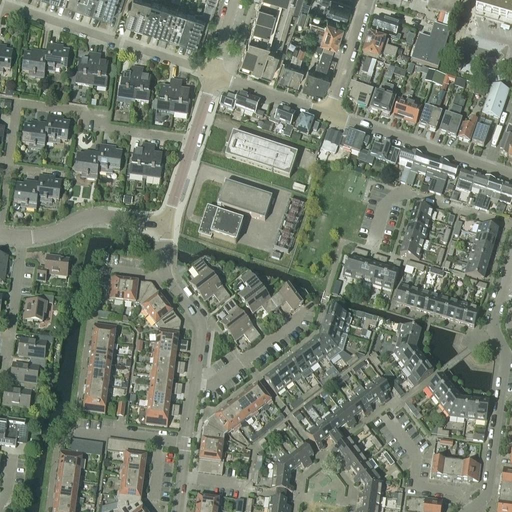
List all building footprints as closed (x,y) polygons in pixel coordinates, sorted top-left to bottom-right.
[(77,0),(76,6),(85,9),(87,0),(77,0)] [(87,0),(85,9),(94,11),(97,0),(87,0)] [(97,0),(94,11),(102,14),(107,0),(97,0)] [(107,0),(102,14),(111,17),(112,14),(118,16),(122,0),(107,0)] [(129,10),(125,22),(134,24),(141,0),(131,0),(130,4),(129,4),(128,4),(128,5),(127,5),(127,6),(127,7),(127,8),(127,9),(128,9),(129,10)] [(144,0),(141,0),(134,24),(142,27),(151,2),(144,0)] [(195,17),(187,42),(196,45),(196,44),(201,46),(205,33),(215,0),(206,0),(201,18),(195,17)] [(246,43),(239,66),(251,70),(252,67),(256,68),(255,71),(256,68),(260,70),(259,73),(271,77),(278,57),(284,58),(286,52),(278,49),(278,47),(282,48),(292,14),(298,15),(303,0),(260,0),(248,43),(246,43)] [(317,0),(317,1),(330,5),(327,15),(333,17),(334,15),(346,19),(350,6),(332,0),(317,0)] [(429,0),(427,11),(444,15),(454,18),(455,18),(459,0),(429,0)] [(511,0),(477,0),(475,10),(511,20),(511,0)] [(151,2),(142,27),(151,30),(155,18),(160,5),(151,2)] [(155,18),(151,30),(160,33),(168,8),(160,5),(155,18)] [(168,8),(160,33),(169,36),(177,11),(168,8)] [(177,11),(169,36),(178,39),(186,14),(177,11)] [(300,11),(296,23),(304,25),(308,13),(300,11)] [(186,14),(178,39),(187,42),(195,17),(186,14)] [(444,15),(440,28),(449,31),(454,18),(444,15)] [(374,26),(372,31),(395,39),(397,33),(399,27),(392,24),(376,19),(376,21),(374,20),(372,26),(374,26)] [(311,22),(310,27),(339,37),(343,27),(328,22),(326,27),(311,22)] [(419,37),(411,61),(434,68),(438,70),(450,31),(449,31),(440,28),(434,26),(430,40),(419,37)] [(310,27),(308,32),(320,36),(319,41),(325,43),(322,50),(331,53),(333,49),(334,46),(336,47),(339,37),(310,27)] [(408,34),(405,44),(411,47),(415,36),(408,34)] [(369,36),(366,45),(396,55),(398,50),(387,47),(388,42),(369,36)] [(366,45),(363,55),(378,60),(380,55),(395,59),(396,55),(366,45)] [(297,56),(288,83),(298,86),(303,70),(298,68),(302,57),(303,58),(305,49),(300,47),(299,49),(297,56)] [(284,63),(278,79),(288,83),(297,56),(299,49),(295,48),(293,54),(289,65),(284,63)] [(46,57),(44,73),(54,74),(54,71),(66,72),(69,52),(47,49),(46,57)] [(0,71),(9,72),(12,52),(0,50),(0,71)] [(322,64),(313,91),(323,95),(326,85),(327,85),(329,79),(324,77),(332,54),(331,53),(322,50),(321,55),(318,63),(322,64)] [(22,68),(21,74),(33,76),(32,80),(43,81),(44,73),(46,57),(24,54),(22,68)] [(72,75),(71,85),(75,86),(88,88),(88,90),(90,90),(95,55),(89,54),(88,63),(80,61),(78,76),(76,76),(72,75)] [(95,55),(90,90),(92,90),(92,88),(106,90),(107,80),(106,80),(108,65),(100,64),(101,56),(95,55)] [(351,93),(347,103),(357,106),(372,61),(366,59),(361,73),(363,73),(361,77),(358,88),(351,86),(349,93),(351,93)] [(372,61),(357,106),(367,109),(372,93),(367,91),(370,80),(373,73),(372,73),(376,62),(372,61)] [(309,72),(303,88),(313,91),(322,64),(318,63),(317,62),(315,68),(314,73),(309,72)] [(406,73),(406,74),(411,76),(414,66),(409,65),(406,73)] [(388,73),(386,79),(391,80),(393,75),(395,69),(390,67),(388,73)] [(119,89),(118,99),(131,101),(131,103),(133,103),(138,69),(132,68),(131,76),(122,75),(120,89),(119,89)] [(138,69),(133,103),(135,104),(135,102),(149,104),(150,93),(149,93),(151,78),(142,77),(144,69),(138,69)] [(395,69),(393,75),(404,79),(406,74),(406,73),(395,69)] [(427,75),(425,81),(432,84),(436,73),(428,70),(428,71),(427,75)] [(436,73),(432,84),(439,86),(442,87),(446,77),(443,76),(443,75),(440,74),(436,73)] [(153,103),(152,111),(156,112),(170,113),(169,116),(171,116),(176,81),(170,80),(169,88),(161,87),(159,102),(158,101),(155,101),(153,103)] [(455,80),(453,87),(463,90),(465,83),(456,80),(455,80)] [(176,81),(171,116),(174,117),(174,114),(187,116),(189,106),(188,106),(190,91),(181,90),(182,82),(176,81)] [(376,94),(370,110),(380,114),(389,87),(384,85),(381,96),(376,94)] [(389,87),(380,114),(389,117),(395,101),(389,99),(393,88),(389,87)] [(492,87),(481,115),(499,121),(509,93),(492,87)] [(437,102),(428,130),(436,132),(442,114),(438,113),(442,103),(442,101),(445,93),(441,92),(439,97),(437,102)] [(224,96),(220,107),(233,112),(234,109),(244,112),(249,98),(239,94),(237,100),(224,96)] [(399,101),(393,118),(404,122),(410,105),(412,99),(408,97),(406,103),(399,101)] [(249,98),(244,112),(254,116),(262,119),(264,114),(256,111),(259,102),(249,98)] [(454,98),(452,106),(458,108),(460,101),(460,100),(454,98)] [(426,109),(419,127),(428,130),(437,102),(432,100),(429,110),(426,109)] [(457,109),(448,136),(456,139),(462,121),(458,120),(462,110),(461,110),(464,102),(460,101),(458,108),(457,109)] [(410,105),(404,122),(415,126),(421,108),(410,105)] [(446,116),(439,133),(448,136),(457,109),(453,107),(450,117),(446,116)] [(271,117),(269,122),(278,126),(278,125),(280,122),(290,126),(295,114),(279,108),(276,118),(271,117)] [(295,124),(293,131),(308,136),(310,131),(316,133),(318,126),(313,124),(314,121),(302,116),(299,125),(295,124)] [(463,125),(458,140),(470,144),(477,122),(472,120),(469,127),(463,125)] [(480,120),(471,144),(484,148),(489,132),(492,124),(480,120)] [(47,129),(44,144),(45,144),(54,146),(55,142),(66,143),(69,124),(47,121),(46,129),(47,129)] [(265,123),(262,130),(275,134),(278,127),(265,123)] [(25,126),(22,145),(33,147),(33,151),(43,153),(45,144),(44,144),(47,129),(46,129),(25,126)] [(287,126),(283,137),(290,139),(293,128),(287,126)] [(511,129),(508,128),(499,154),(507,157),(511,143),(511,129)] [(328,130),(321,150),(328,153),(331,145),(336,133),(328,130)] [(345,131),(339,148),(351,152),(357,135),(345,131)] [(293,133),(291,139),(299,142),(301,136),(293,133)] [(331,145),(328,153),(335,155),(342,135),(336,133),(331,145)] [(233,134),(225,158),(289,179),(297,156),(233,134)] [(357,135),(351,152),(359,155),(357,162),(365,164),(368,154),(361,151),(363,146),(366,147),(369,139),(357,135)] [(368,154),(365,164),(372,167),(374,159),(395,166),(400,152),(390,149),(391,147),(382,144),(381,147),(375,145),(372,154),(369,153),(368,154)] [(128,166),(126,178),(129,178),(129,176),(143,178),(142,180),(144,180),(149,145),(143,145),(142,153),(134,152),(132,166),(130,166),(128,166)] [(149,145),(144,180),(147,180),(147,178),(160,180),(162,170),(160,170),(162,156),(154,154),(155,146),(149,145)] [(99,158),(97,173),(98,173),(107,175),(108,171),(119,172),(122,153),(100,150),(99,158)] [(403,151),(399,162),(406,164),(405,169),(404,169),(399,183),(405,185),(409,173),(410,174),(416,156),(403,151)] [(77,155),(74,174),(86,176),(86,180),(96,181),(98,173),(97,173),(99,158),(77,155)] [(410,174),(407,184),(411,186),(412,186),(416,175),(417,176),(417,174),(425,176),(426,174),(430,160),(416,156),(410,174)] [(430,160),(426,174),(433,176),(428,192),(434,195),(438,182),(444,165),(430,160)] [(444,165),(438,182),(445,184),(447,178),(454,180),(458,170),(444,165)] [(462,171),(456,190),(470,194),(472,189),(476,176),(462,171)] [(476,176),(472,189),(479,192),(475,205),(474,208),(480,210),(490,180),(476,176)] [(38,188),(36,204),(46,205),(46,201),(58,203),(61,183),(39,180),(38,188)] [(490,180),(480,210),(487,212),(491,199),(498,202),(504,185),(490,180)] [(438,182),(434,195),(441,197),(445,184),(438,182)] [(218,204),(217,207),(221,209),(221,208),(265,222),(272,199),(228,185),(228,184),(225,183),(224,187),(219,204),(218,204)] [(17,185),(14,205),(25,206),(24,210),(35,212),(36,204),(38,188),(17,185)] [(292,190),(303,193),(305,188),(294,185),(292,190)] [(511,187),(504,185),(498,202),(498,201),(510,206),(511,200),(511,187)] [(452,192),(450,199),(456,201),(458,194),(452,192)] [(468,199),(466,205),(474,208),(475,205),(473,204),(473,201),(468,199)] [(289,202),(273,250),(288,255),(304,207),(289,202)] [(498,205),(494,214),(502,217),(505,207),(498,205)] [(414,207),(412,217),(431,222),(434,212),(414,207)] [(208,209),(199,237),(211,240),(212,237),(236,245),(242,224),(218,216),(219,213),(208,209)] [(412,217),(409,227),(428,232),(431,222),(412,217)] [(479,226),(476,236),(495,241),(498,232),(479,226)] [(409,227),(406,237),(425,242),(428,232),(409,227)] [(476,236),(473,246),(492,251),(495,241),(476,236)] [(406,237),(403,247),(422,252),(425,242),(406,237)] [(473,246),(470,256),(489,261),(492,251),(473,246)] [(403,247),(400,256),(419,262),(422,252),(403,247)] [(470,256),(467,266),(486,271),(489,261),(470,256)] [(69,261),(54,259),(55,258),(47,257),(45,269),(38,268),(36,282),(45,283),(46,275),(66,278),(69,261)] [(348,259),(342,278),(352,281),(358,262),(348,259)] [(197,294),(215,280),(201,261),(192,269),(199,278),(190,285),(197,294)] [(358,262),(352,281),(362,284),(368,265),(358,262)] [(368,265),(362,284),(372,287),(378,268),(368,265)] [(467,266),(464,275),(465,276),(483,281),(486,271),(467,266)] [(378,268),(372,287),(382,290),(388,271),(378,268)] [(388,271),(382,290),(392,293),(398,274),(388,271)] [(245,306),(264,292),(250,273),(240,281),(247,290),(238,297),(245,306)] [(123,303),(126,282),(110,279),(107,301),(123,303)] [(215,280),(197,294),(204,303),(213,296),(220,305),(230,298),(215,280)] [(139,305),(151,285),(126,282),(123,303),(139,305)] [(151,285),(139,305),(149,318),(166,304),(151,285)] [(289,286),(270,300),(270,301),(277,310),(286,303),(293,312),(303,305),(289,286)] [(401,286),(395,305),(405,308),(410,289),(401,286)] [(410,289),(405,308),(415,311),(420,292),(410,289)] [(270,301),(270,300),(264,292),(245,306),(252,315),(261,308),(268,317),(277,310),(270,301)] [(420,292),(415,311),(424,314),(430,295),(420,292)] [(430,295),(424,314),(434,317),(440,298),(430,295)] [(42,324),(43,315),(45,316),(47,305),(53,306),(54,299),(40,297),(39,304),(26,302),(23,321),(42,324)] [(440,298),(434,317),(444,320),(450,301),(440,298)] [(227,334),(246,319),(232,301),(222,308),(229,317),(220,324),(227,334)] [(450,301),(444,320),(454,323),(460,304),(450,301)] [(166,304),(149,318),(158,330),(180,323),(166,304)] [(460,304),(454,323),(464,326),(470,307),(460,304)] [(470,307),(464,326),(474,329),(480,310),(470,307)] [(326,319),(350,326),(351,320),(350,319),(351,316),(348,315),(329,310),(326,319)] [(372,322),(373,318),(365,316),(364,320),(365,320),(362,330),(367,331),(369,327),(370,322),(372,322)] [(370,322),(369,327),(372,327),(372,329),(375,330),(375,328),(378,320),(373,318),(372,322),(370,322)] [(246,319),(227,334),(234,343),(244,336),(251,345),(260,338),(246,319)] [(326,319),(323,330),(342,335),(345,326),(349,327),(350,326),(326,319)] [(158,330),(156,345),(177,348),(180,323),(158,330)] [(93,342),(114,345),(116,328),(95,325),(93,342)] [(397,336),(399,337),(418,343),(421,332),(400,326),(400,327),(398,327),(396,332),(398,334),(397,336)] [(321,337),(338,349),(343,352),(347,337),(342,335),(323,330),(321,337)] [(18,357),(32,359),(43,361),(46,344),(52,345),(53,339),(39,336),(38,343),(21,340),(18,357)] [(343,352),(338,349),(321,337),(313,343),(325,359),(326,358),(330,363),(343,353),(343,352)] [(416,350),(418,343),(399,337),(393,355),(416,350)] [(113,352),(114,345),(93,342),(91,353),(115,356),(116,352),(113,352)] [(317,365),(325,359),(313,343),(305,349),(317,365)] [(176,358),(177,348),(156,345),(155,351),(153,351),(152,355),(176,358)] [(309,371),(317,365),(305,349),(297,355),(309,371)] [(404,369),(420,356),(416,350),(393,355),(404,369)] [(114,362),(115,356),(91,353),(90,363),(111,366),(112,361),(114,362)] [(377,359),(378,358),(375,354),(369,358),(372,362),(377,359)] [(174,369),(176,358),(152,355),(151,360),(154,360),(153,366),(174,369)] [(301,377),(309,371),(297,355),(289,362),(301,377)] [(352,360),(355,364),(359,361),(354,355),(350,358),(351,360),(352,360)] [(411,377),(427,365),(420,356),(404,369),(411,377)] [(46,361),(43,361),(32,359),(31,367),(13,365),(11,382),(22,383),(36,385),(38,369),(44,370),(46,361)] [(381,365),(377,359),(372,362),(377,368),(381,365)] [(349,368),(355,364),(352,360),(351,360),(346,364),(349,368)] [(293,384),(301,377),(289,362),(281,368),(293,384)] [(110,373),(111,366),(90,363),(88,374),(112,378),(113,374),(110,373)] [(427,365),(411,377),(418,386),(434,373),(427,365)] [(173,380),(174,369),(153,366),(152,372),(150,372),(149,377),(173,380)] [(355,375),(361,370),(358,366),(352,371),(355,375)] [(285,390),(293,384),(281,368),(273,374),(285,390)] [(384,376),(387,382),(393,378),(389,372),(384,376)] [(112,383),(112,378),(88,374),(87,385),(108,388),(109,382),(112,383)] [(277,396),(285,390),(273,374),(265,380),(277,396)] [(327,378),(330,382),(336,378),(333,374),(327,378)] [(172,391),(173,380),(149,377),(149,381),(151,381),(150,388),(172,391)] [(434,397),(449,386),(443,377),(427,389),(434,397)] [(322,388),(330,382),(327,378),(319,384),(322,388)] [(372,385),(385,402),(389,399),(386,396),(391,392),(380,378),(372,385)] [(393,391),(397,387),(394,382),(389,386),(393,391)] [(38,386),(36,385),(22,383),(20,391),(6,389),(3,406),(29,410),(31,393),(37,394),(38,386)] [(107,394),(108,388),(87,385),(85,396),(109,399),(110,395),(107,394)] [(258,385),(249,392),(262,409),(267,405),(268,407),(272,404),(258,385)] [(381,405),(385,402),(372,385),(364,391),(374,405),(378,402),(381,405)] [(311,391),(314,395),(320,390),(317,386),(311,391)] [(440,406),(455,394),(449,386),(434,397),(440,406)] [(374,405),(364,391),(363,391),(360,387),(352,393),(355,397),(368,414),(372,411),(370,408),(374,405)] [(404,396),(400,390),(397,387),(393,391),(396,394),(400,399),(404,396)] [(170,401),(172,391),(150,388),(150,394),(147,394),(146,398),(170,401)] [(306,401),(314,395),(311,391),(303,397),(306,401)] [(249,392),(240,399),(255,418),(258,415),(257,413),(262,409),(249,392)] [(449,419),(460,400),(455,394),(440,406),(449,419)] [(109,403),(109,399),(85,396),(83,412),(104,415),(106,403),(109,403)] [(298,407),(306,401),(303,397),(295,403),(298,407)] [(364,417),(368,414),(355,397),(347,403),(358,417),(362,414),(364,417)] [(169,412),(170,401),(146,398),(146,403),(148,403),(147,409),(169,412)] [(240,399),(232,405),(245,422),(246,424),(255,418),(240,399)] [(465,421),(468,401),(460,400),(449,419),(465,421)] [(476,423),(479,403),(468,401),(465,421),(476,423)] [(415,411),(412,406),(409,402),(405,406),(411,414),(415,411)] [(353,420),(358,417),(347,403),(339,410),(352,427),(356,424),(353,420)] [(479,403),(476,423),(486,424),(489,404),(479,403)] [(232,405),(223,412),(237,431),(241,428),(240,426),(245,422),(232,405)] [(167,429),(169,412),(147,409),(145,426),(167,429)] [(348,429),(352,427),(339,410),(331,416),(341,429),(346,426),(348,429)] [(420,417),(418,414),(415,411),(411,414),(416,420),(420,417)] [(223,412),(214,419),(227,436),(232,432),(234,434),(237,431),(223,412)] [(272,422),(275,426),(281,422),(284,419),(281,415),(272,422)] [(322,422),(337,441),(341,437),(337,432),(341,429),(331,416),(322,422)] [(29,426),(25,426),(26,422),(7,419),(6,424),(0,423),(0,446),(16,449),(16,445),(26,446),(29,426)] [(204,426),(202,440),(226,443),(223,443),(224,438),(227,436),(214,419),(204,426)] [(266,433),(275,426),(272,422),(263,429),(266,433)] [(314,428),(324,442),(330,438),(333,443),(337,441),(322,422),(314,428)] [(442,437),(442,432),(442,430),(437,429),(438,428),(433,427),(429,435),(442,437)] [(321,445),(324,442),(314,428),(306,434),(319,452),(323,448),(321,445)] [(258,439),(266,433),(263,429),(255,436),(258,439)] [(474,436),(473,441),(483,443),(484,439),(485,434),(474,433),(473,436),(474,436)] [(252,444),(258,439),(255,436),(249,440),(252,444)] [(335,446),(337,448),(332,451),(335,455),(339,453),(342,457),(356,447),(349,439),(345,442),(343,440),(341,437),(337,441),(333,443),(335,446)] [(202,440),(201,451),(222,454),(223,448),(225,448),(226,443),(202,440)] [(123,454),(125,442),(119,442),(118,454),(123,454),(122,460),(125,460),(124,466),(145,469),(147,458),(141,457),(135,456),(129,455),(123,454)] [(345,461),(342,464),(345,468),(362,455),(361,455),(368,450),(362,442),(356,447),(342,457),(345,461)] [(295,450),(307,467),(311,464),(308,461),(313,457),(303,444),(295,450)] [(304,470),(307,467),(295,450),(286,457),(296,470),(301,466),(304,470)] [(201,451),(199,462),(205,463),(211,464),(217,464),(223,465),(224,460),(221,460),(222,454),(201,451)] [(77,455),(71,454),(61,452),(59,469),(80,472),(83,455),(77,455)] [(354,473),(368,463),(362,455),(345,468),(348,472),(351,469),(354,473)] [(431,478),(441,479),(444,458),(434,456),(434,460),(431,478)] [(290,474),(296,470),(286,457),(274,465),(290,474)] [(444,458),(441,479),(452,480),(454,463),(444,462),(445,458),(444,458)] [(361,482),(374,472),(368,463),(354,473),(357,477),(354,480),(357,484),(361,482)] [(454,463),(452,480),(462,482),(464,465),(454,463)] [(289,481),(290,474),(274,465),(273,479),(289,481)] [(464,465),(462,482),(478,484),(481,467),(464,465)] [(144,480),(145,469),(124,466),(123,472),(120,472),(120,477),(144,480)] [(80,478),(80,472),(59,469),(57,480),(82,483),(83,479),(80,478)] [(511,470),(503,469),(502,475),(501,485),(511,486),(511,470)] [(396,470),(390,474),(395,480),(400,476),(396,470)] [(365,488),(383,484),(374,472),(361,482),(365,488)] [(142,491),(144,480),(120,477),(119,481),(122,482),(121,488),(142,491)] [(288,488),(289,481),(273,479),(271,491),(276,492),(286,493),(292,494),(293,489),(288,488)] [(81,488),(82,483),(57,480),(56,491),(78,494),(78,488),(81,488)] [(364,495),(381,498),(383,484),(365,488),(364,495)] [(511,486),(501,485),(500,495),(511,497),(511,486)] [(117,498),(119,499),(141,501),(142,491),(121,488),(121,494),(118,494),(117,498)] [(77,500),(78,494),(56,491),(54,501),(79,505),(79,504),(83,505),(84,501),(77,500)] [(275,496),(275,500),(285,502),(286,497),(286,493),(276,492),(275,496)] [(381,498),(364,495),(360,495),(359,500),(364,501),(363,506),(380,508),(381,498)] [(511,497),(500,495),(498,506),(511,507),(511,497)] [(196,510),(215,511),(217,511),(218,506),(221,506),(222,501),(198,498),(196,510)] [(101,511),(117,511),(140,506),(141,501),(119,499),(119,504),(102,509),(101,511)] [(268,510),(281,511),(289,511),(290,508),(286,507),(286,502),(285,502),(275,500),(269,499),(268,510)] [(78,509),(79,505),(54,501),(53,511),(74,511),(75,509),(78,509)] [(424,506),(423,511),(441,511),(442,508),(442,502),(431,501),(430,507),(424,506)]
